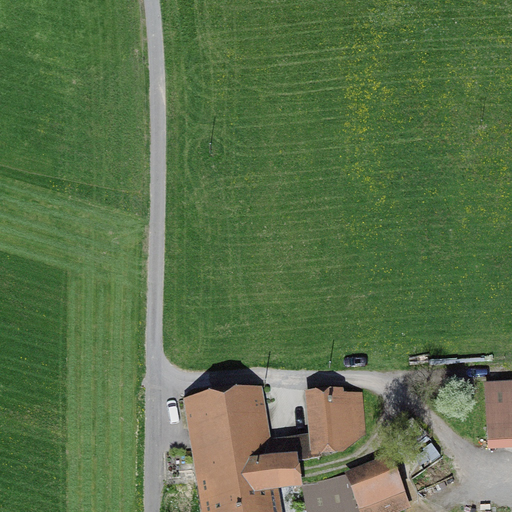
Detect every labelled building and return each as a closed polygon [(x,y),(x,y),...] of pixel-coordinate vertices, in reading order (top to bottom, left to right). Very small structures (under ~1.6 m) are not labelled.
[(511,388),(486,389),(489,446),(511,445),(511,388)] [(262,393),(199,403),(217,511),(215,511),(267,511),(264,491),(294,486),(290,464),(260,468),(256,444),(270,442),(262,393)] [(344,396),(312,399),(316,450),(337,448),(365,434),(362,396),(344,398),(344,396)] [(304,487),(305,497),(359,487),(363,507),(399,495),(387,462),(346,475),(304,487)] [(305,497),(308,511),(363,511),(363,507),(359,487),(305,497)]
